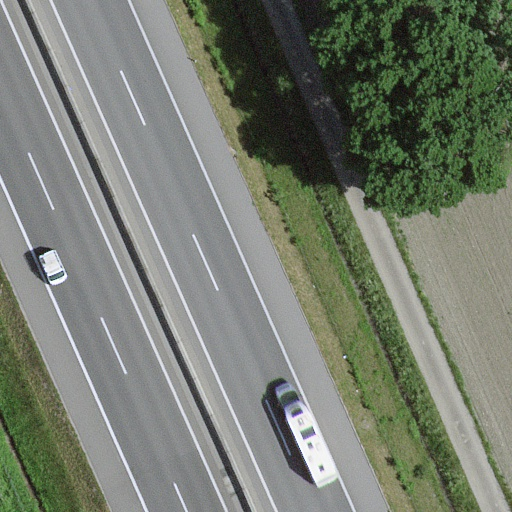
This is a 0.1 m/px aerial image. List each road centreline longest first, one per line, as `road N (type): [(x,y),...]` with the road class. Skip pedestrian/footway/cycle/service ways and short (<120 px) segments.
road 1 (motorway): [(316,511),(90,0)]
road 2 (unclassified): [(499,511),(278,0)]
road 3 (motorway): [(0,85),(187,511)]
